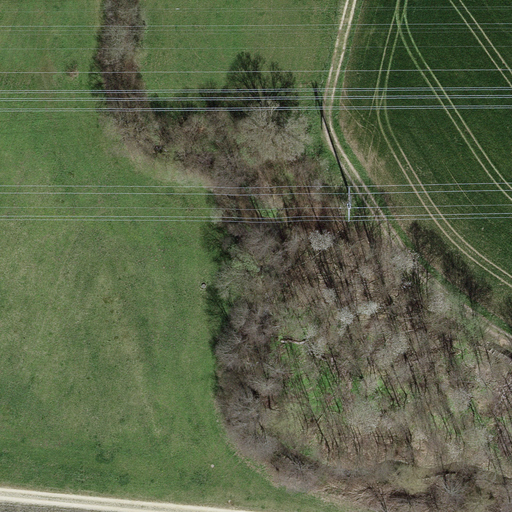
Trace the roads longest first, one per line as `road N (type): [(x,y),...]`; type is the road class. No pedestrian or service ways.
road 1 (track): [(350,0),(327,106),(333,142),(411,263),(511,340)]
road 2 (track): [(0,490),(223,511)]
